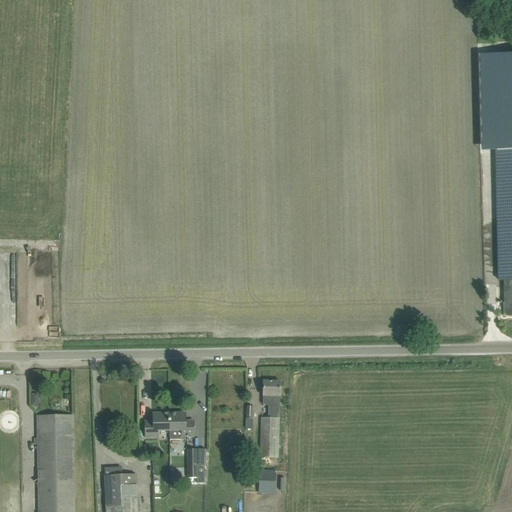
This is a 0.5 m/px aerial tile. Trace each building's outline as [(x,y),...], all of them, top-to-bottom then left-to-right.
[(511,136),(511,54),(497,54),(497,65),(497,125),(497,137),(511,136)] [(511,152),(495,152),(498,282),(504,282),(504,315),(504,317),(511,316),(511,152)] [(280,397),(280,392),(280,382),(264,382),(263,406),(269,406),(268,418),(261,418),(260,458),(278,459),(279,419),(279,406),(280,397)] [(145,438),(158,438),(158,433),(170,433),(169,414),(153,414),(153,422),(145,422),(145,438)] [(181,440),(181,438),(194,437),(194,421),(185,421),(185,414),(169,414),(170,433),(170,440),(181,440)] [(38,511),(74,511),(73,426),(73,416),(37,416),(37,426),(38,511)] [(197,459),(197,451),(188,451),(188,479),(197,478),(197,482),(198,484),(205,484),(204,466),(197,466),(197,459)] [(274,494),(275,472),(259,471),(258,494),(274,494)] [(141,511),(141,497),(137,497),(136,476),(105,477),(106,511),(141,511)]
